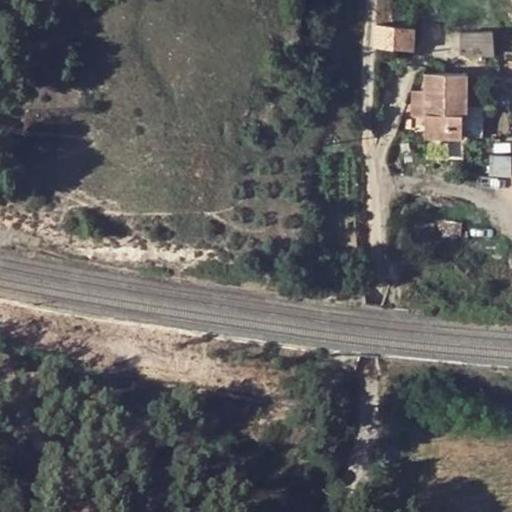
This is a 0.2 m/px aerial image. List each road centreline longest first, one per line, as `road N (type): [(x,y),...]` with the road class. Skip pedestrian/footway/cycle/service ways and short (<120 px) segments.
road 1 (residential): [(372,0),(375,281),(361,436),(318,511)]
road 2 (track): [(371,192),(439,187),(488,200),(511,216)]
